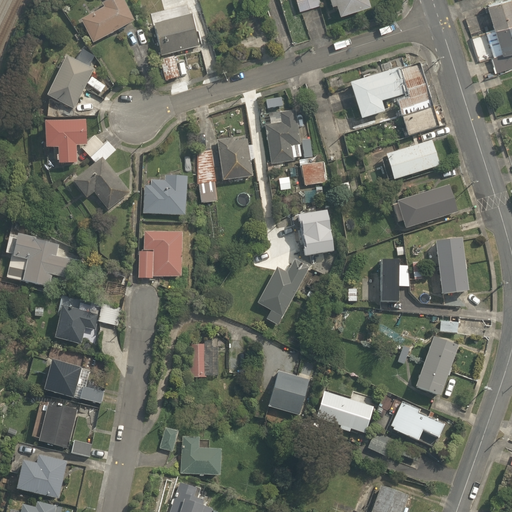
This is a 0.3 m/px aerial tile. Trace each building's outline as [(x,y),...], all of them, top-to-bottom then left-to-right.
[(80,21),(93,45),(133,23),(120,0),(112,0),(101,6),(103,9),(80,21)] [(295,0),(299,12),(321,5),(318,0),(295,0)] [(328,0),(330,5),(335,4),(339,15),(369,5),(367,0),(328,0)] [(495,74),(511,67),(511,2),(511,0),(503,0),(483,7),(485,12),(486,11),(493,31),(485,34),(493,57),(489,58),(495,74)] [(154,26),(162,58),(199,48),(191,16),(154,26)] [(47,97),(74,110),(93,71),(66,57),(47,97)] [(180,78),(174,58),(159,63),(165,83),(180,78)] [(397,68),(350,84),(362,119),(384,112),(381,104),(407,94),(408,99),(396,103),(408,137),(439,127),(432,108),(440,106),(425,61),(398,71),(397,68)] [(283,98),(267,101),(269,109),(284,106),(283,98)] [(300,145),(295,110),(285,112),(264,116),(265,121),(269,120),(270,124),(264,126),(270,163),(266,164),(268,173),(294,169),(294,158),(300,157),(299,146),(300,145)] [(89,158),(103,146),(94,137),(87,144),(86,121),(44,123),(45,150),(57,149),(59,165),(77,164),(76,148),(79,147),(89,158)] [(384,125),(386,133),(397,129),(394,121),(384,125)] [(247,138),(241,139),(233,140),(232,137),(216,139),(222,179),(241,177),(252,176),(247,138)] [(382,161),(391,184),(441,165),(431,141),(382,161)] [(107,142),(103,146),(89,158),(94,164),(72,183),(87,200),(93,194),(109,212),(131,192),(104,162),(116,152),(115,152),(107,142)] [(205,186),(208,206),(225,203),(217,153),(205,154),(205,186)] [(319,163),(318,158),(303,160),(304,166),(301,166),(304,186),(327,183),(323,162),(319,163)] [(142,213),(183,215),(185,176),(163,175),(163,180),(149,179),(148,184),(143,184),(142,213)] [(290,178),(280,179),(282,191),(291,190),(290,178)] [(404,230),(457,213),(449,186),(395,202),(396,204),(391,206),(397,223),(402,221),(404,230)] [(310,248),(331,245),(328,228),(308,231),(310,248)] [(178,278),(179,234),(141,232),(140,251),(150,251),(149,277),(178,278)] [(22,282),(49,289),(52,277),(68,280),(70,269),(66,269),(68,260),(55,257),(57,246),(9,235),(5,253),(12,255),(6,278),(22,282)] [(467,292),(460,239),(433,243),(440,296),(467,292)] [(265,320),(278,327),(310,268),(294,259),(289,268),(287,267),(284,272),(276,268),(257,304),(270,311),(265,320)] [(378,259),(379,302),(395,303),(396,286),(407,287),(407,266),(395,265),(395,260),(378,259)] [(421,279),(419,262),(411,264),(413,280),(421,279)] [(105,293),(124,297),(127,285),(108,281),(105,293)] [(358,289),(349,289),(349,302),(357,302),(358,289)] [(123,309),(103,305),(99,323),(119,327),(123,309)] [(34,307),(34,316),(43,316),(43,307),(34,307)] [(54,339),(81,345),(85,329),(95,331),(99,317),(62,308),(54,339)] [(457,323),(439,322),(439,333),(457,334),(457,323)] [(439,397),(456,347),(432,338),(414,388),(439,397)] [(244,342),(228,341),(227,372),(243,373),(244,342)] [(190,346),(191,379),(206,378),(205,346),(190,346)] [(403,365),(409,349),(403,347),(397,362),(403,365)] [(43,391),(73,399),(82,370),(51,361),(43,391)] [(88,388),(92,372),(83,370),(77,397),(79,398),(82,386),(88,388)] [(267,408),(300,417),(309,381),(277,372),(267,408)] [(80,400),(101,405),(104,393),(82,388),(80,400)] [(323,392),(315,419),(365,434),(373,407),(323,392)] [(31,441),(68,450),(77,411),(40,402),(31,441)] [(420,411),(402,402),(390,428),(418,441),(423,431),(437,438),(443,426),(418,415),(420,411)] [(160,449),(171,452),(177,432),(166,429),(160,449)] [(385,457),(393,440),(375,432),(367,449),(385,457)] [(180,474),(220,476),(221,450),(198,449),(199,438),(182,438),(180,474)] [(71,454),(89,458),(92,446),(74,442),(71,454)] [(404,443),(399,454),(416,462),(421,450),(404,443)] [(16,491),(59,499),(66,463),(38,457),(36,465),(22,462),(16,491)] [(291,471),(275,466),(272,476),(288,481),(291,471)] [(211,511),(212,510),(202,507),(203,501),(193,498),(196,489),(178,483),(169,511),(211,511)] [(351,511),(401,511),(407,495),(380,486),(371,511),(353,511),(352,511),(351,511)] [(54,511),(56,507),(37,502),(35,508),(22,505),(19,511),(16,511),(10,510),(9,511),(54,511)]
